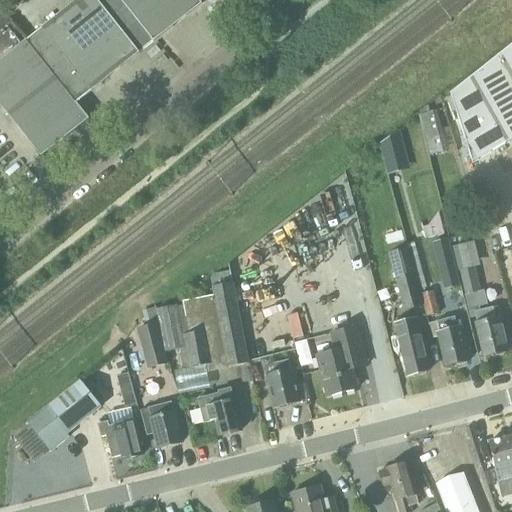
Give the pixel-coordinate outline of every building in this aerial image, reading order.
[(197,0),(77,0),(0,61),(0,106),(41,158),(89,120),(76,104),(202,5),(197,0)] [(511,45),(450,95),(472,164),(511,141),(511,45)] [(448,152),(437,115),(436,111),(419,116),(430,157),(448,152)] [(406,161),(398,131),(377,146),(378,147),(383,167),(406,161)] [(459,287),(447,240),(431,244),(443,290),(459,287)] [(405,312),(422,307),(418,294),(415,281),(412,271),(407,250),(405,242),(387,246),(389,254),(388,254),(405,312)] [(459,273),(465,296),(480,292),(474,269),(459,273)] [(175,308),(158,311),(159,320),(165,352),(180,349),(185,348),(189,369),(205,366),(207,373),(214,372),(249,365),(233,285),(232,285),(231,281),(230,273),(216,275),(215,276),(210,280),(214,296),(183,302),(184,306),(175,308)] [(428,294),(421,296),(426,318),(440,314),(434,292),(428,294)] [(483,292),(464,297),(470,320),(477,318),(478,325),(475,326),(483,358),(508,352),(500,319),(497,308),(493,309),(480,312),(479,308),(487,306),(483,292)] [(155,309),(142,312),(146,328),(158,325),(159,325),(158,321),(155,309)] [(440,335),(437,335),(445,368),(470,361),(460,322),(458,322),(456,322),(455,318),(437,323),(440,335)] [(394,325),(400,346),(407,377),(429,372),(415,319),(394,325)] [(146,328),(138,330),(139,336),(147,370),(168,365),(158,325),(146,328)] [(336,353),(317,357),(327,398),(356,391),(351,370),(366,367),(363,354),(356,329),(332,335),(336,353)] [(264,368),(267,378),(274,409),(299,403),(292,372),(290,372),(288,363),(264,368)] [(46,411),(30,423),(53,452),(68,439),(67,437),(102,409),(81,383),(46,411)] [(222,393),(198,400),(204,425),(214,422),(215,426),(210,427),(213,438),(241,432),(230,389),(222,392),(222,393)] [(133,392),(123,394),(124,398),(127,410),(137,407),(133,392)] [(149,410),(140,413),(146,438),(155,435),(159,449),(181,443),(174,415),(173,415),(170,405),(149,410)] [(113,427),(104,429),(111,460),(121,457),(122,461),(142,456),(134,421),(113,427)] [(52,450),(30,424),(14,437),(35,463),(52,450)] [(511,438),(489,444),(495,471),(511,466),(511,438)] [(396,501),(398,511),(410,511),(409,507),(418,505),(415,496),(416,496),(408,465),(387,471),(379,473),(384,489),(391,487),(395,502),(396,501)] [(335,511),(334,504),(333,504),(325,506),(320,488),(292,495),(296,511),(335,511)] [(274,511),(273,503),(262,506),(260,504),(251,505),(251,509),(247,509),(247,511),(274,511)]
